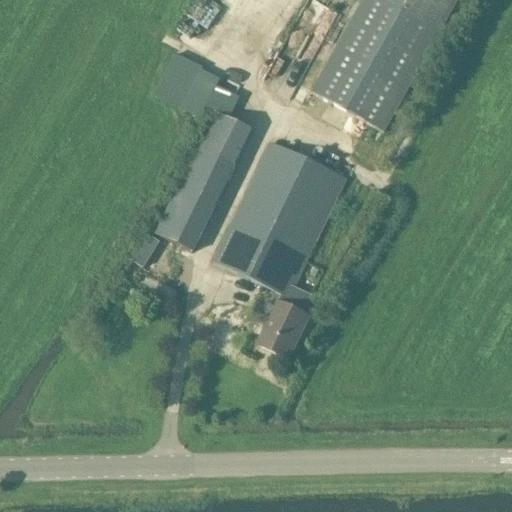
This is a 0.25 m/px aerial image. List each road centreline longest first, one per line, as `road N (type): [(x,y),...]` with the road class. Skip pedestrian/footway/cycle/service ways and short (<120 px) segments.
road 1 (tertiary): [(511,461),(0,472)]
road 2 (track): [(288,0),(239,74),(275,113),(202,262)]
